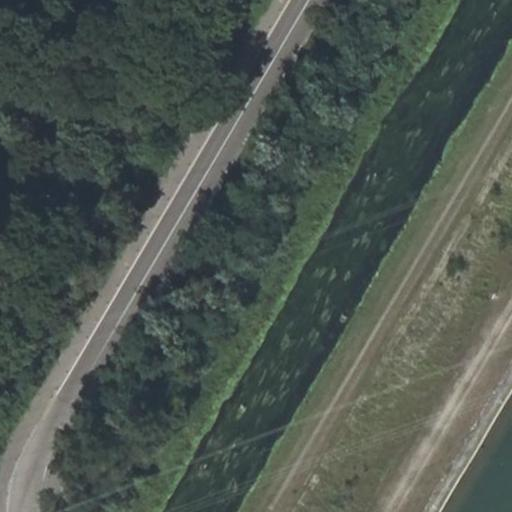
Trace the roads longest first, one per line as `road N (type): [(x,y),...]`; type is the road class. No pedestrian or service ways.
road 1 (tertiary): [(30,511),(76,391),(300,0)]
road 2 (track): [(511,105),(273,511)]
road 3 (track): [(394,511),(511,314)]
